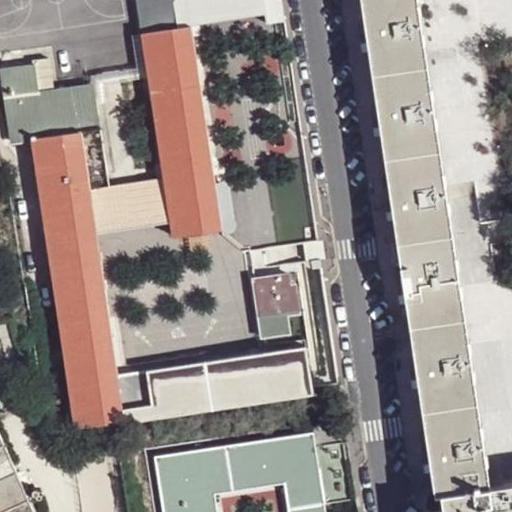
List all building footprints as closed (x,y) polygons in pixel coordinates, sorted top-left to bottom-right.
[(217,183),(195,28),(183,29),(178,0),(140,0),(146,35),(166,178),(173,223),(174,238),(223,230),(217,183)] [(178,0),(183,29),(195,28),(269,17),(266,0),(178,0)] [(266,0),(269,17),(270,28),(288,25),(284,0),(266,0)] [(435,511),(511,511),(511,483),(491,486),(470,339),(463,286),(452,201),(449,183),(424,3),(421,3),(420,0),(364,0),(366,10),(408,300),(415,345),(436,494),(445,494),(447,509),(435,511)] [(509,217),(484,44),(483,42),(501,40),(494,0),(420,0),(421,3),(424,3),(449,183),(476,179),(479,196),(483,222),(509,217)] [(511,0),(494,0),(501,40),(511,37),(511,0)] [(52,66),(36,68),(39,93),(55,91),(52,66)] [(110,187),(94,86),(55,91),(39,93),(36,68),(4,72),(14,144),(35,139),(35,141),(83,132),(92,190),(110,187)] [(79,428),(126,421),(119,374),(98,232),(92,190),(83,132),(35,141),(79,428)] [(173,223),(166,178),(110,187),(92,190),(98,232),(173,223)] [(217,183),(223,230),(225,231),(227,232),(229,232),(231,231),(235,228),(236,226),(234,221),(231,217),(225,182),(217,183)] [(511,278),(511,236),(509,217),(483,222),(479,196),(452,201),(463,286),(511,278)] [(280,315),(300,312),(296,286),(292,286),(290,274),(257,279),(262,318),(280,315)] [(511,278),(463,286),(470,339),(511,333),(511,278)] [(300,312),(280,315),(282,330),(302,327),(300,312)] [(491,486),(511,483),(511,333),(470,339),(491,486)] [(119,374),(126,421),(316,389),(308,342),(266,349),(119,374)] [(328,511),(327,503),(314,432),(158,459),(166,511),(328,511)] [(33,511),(0,438),(0,511),(33,511)]
